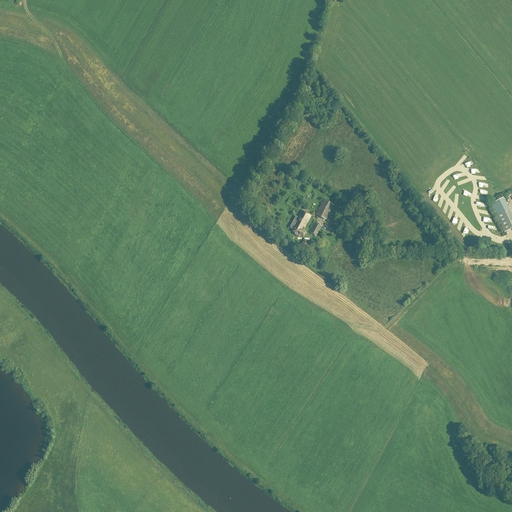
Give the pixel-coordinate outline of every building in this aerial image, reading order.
[(511,228),(511,214),(510,210),(504,197),(491,204),(504,232),(511,228)] [(326,220),(334,205),(324,199),(315,214),(326,220)] [(301,210),(297,217),(296,216),(290,228),(291,229),(291,230),(303,237),(306,232),(303,230),(311,215),(301,210)] [(330,215),(327,221),(337,226),(340,222),(335,219),(335,218),(330,215)] [(316,237),(322,226),(315,222),(309,233),(316,237)] [(314,256),(317,249),(303,241),(299,249),(314,256)]
